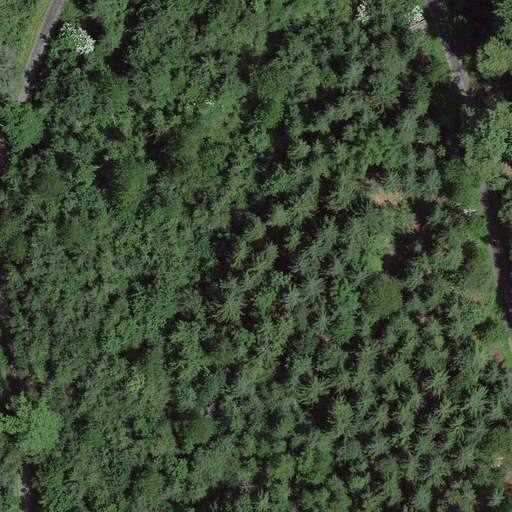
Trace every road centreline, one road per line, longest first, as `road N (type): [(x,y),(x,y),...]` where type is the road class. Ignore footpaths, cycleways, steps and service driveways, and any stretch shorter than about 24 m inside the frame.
road 1 (unclassified): [(58,0),(0,141),(0,311),(22,511)]
road 2 (track): [(432,0),(455,61),(511,326)]
